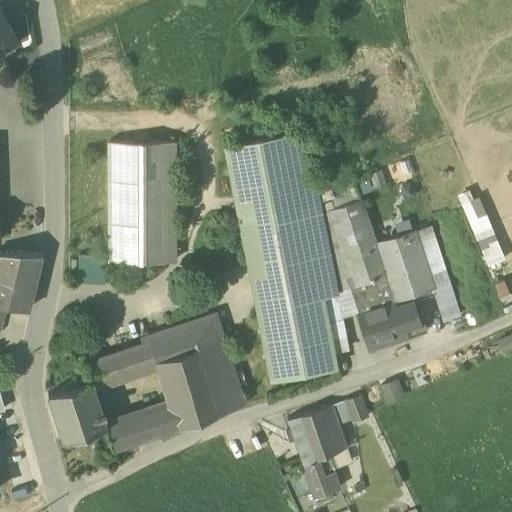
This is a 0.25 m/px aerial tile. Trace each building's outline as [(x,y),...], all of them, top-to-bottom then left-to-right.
[(0,50),(17,41),(0,9),(0,50)] [(225,145),(271,379),(335,367),(332,352),(326,321),(320,295),(334,292),(318,211),(303,129),(225,145)] [(110,260),(175,260),(176,140),(111,140),(110,257),(110,260)] [(477,193),(460,201),(472,232),(490,225),(477,193)] [(371,279),(386,274),(376,247),(360,197),(329,207),(354,285),(371,279)] [(354,285),(329,207),(318,211),(334,292),(335,291),(350,287),(354,285)] [(432,228),(409,236),(428,294),(438,324),(461,317),(432,228)] [(409,236),(376,247),(386,274),(394,298),(398,312),(412,307),(409,300),(428,294),(409,236)] [(0,277),(34,284),(41,255),(38,255),(16,251),(0,253),(0,277)] [(78,282),(106,284),(109,257),(81,255),(78,282)] [(371,279),(379,303),(394,298),(386,274),(371,279)] [(28,308),(34,284),(0,277),(0,318),(4,302),(28,308)] [(350,287),(335,291),(340,316),(357,311),(350,287)] [(341,318),(340,316),(335,291),(334,292),(320,295),(326,321),(341,318)] [(398,312),(394,298),(379,303),(358,310),(367,338),(387,331),(390,339),(406,334),(398,312)] [(398,312),(406,334),(419,330),(412,307),(398,312)] [(153,360),(159,358),(198,346),(222,338),(213,313),(145,334),(147,340),(153,360)] [(347,349),(341,318),(326,321),(332,352),(347,349)] [(511,330),(496,338),(502,352),(511,348),(511,330)] [(387,331),(367,338),(369,347),(390,339),(387,331)] [(222,338),(198,346),(219,412),(243,404),(222,338)] [(154,365),(153,360),(147,340),(83,363),(88,380),(90,379),(92,385),(154,365)] [(159,358),(173,402),(180,425),(219,412),(198,346),(159,358)] [(397,375),(379,381),(385,400),(403,394),(397,375)] [(46,393),(63,440),(104,427),(106,426),(105,423),(92,385),(90,379),(88,380),(46,393)] [(351,418),(352,420),(365,416),(359,395),(345,399),(351,418)] [(351,418),(345,399),(331,404),(338,423),(351,418)] [(173,402),(146,410),(153,433),(180,425),(173,402)] [(288,418),(302,461),(316,456),(329,452),(345,446),(338,423),(331,404),(288,418)] [(146,410),(130,415),(138,438),(153,433),(146,410)] [(111,447),(138,438),(130,415),(105,423),(106,426),(104,427),(111,447)] [(350,461),(345,446),(329,452),(334,467),(350,461)] [(334,467),(329,452),(316,456),(322,474),(332,471),(335,470),(334,467)] [(322,474),(316,456),(302,461),(306,476),(305,476),(312,498),(338,489),(332,471),(322,474)] [(353,488),(356,494),(366,490),(364,483),(353,488)]
